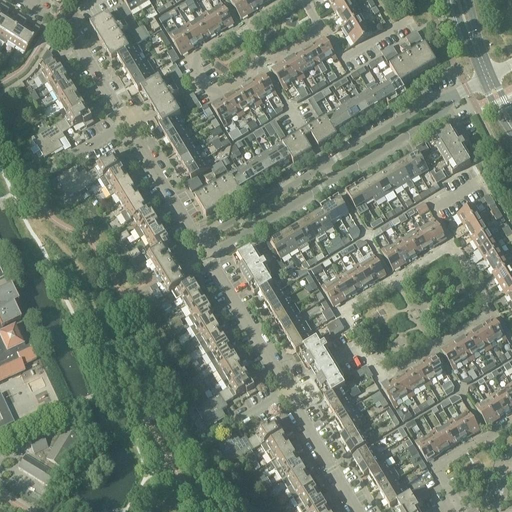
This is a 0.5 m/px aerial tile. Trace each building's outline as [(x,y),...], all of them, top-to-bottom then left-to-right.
[(122,0),(131,13),(140,7),(135,0),(122,0)] [(192,0),(185,4),(188,8),(194,4),(192,0)] [(247,15),(249,14),(241,0),(234,0),(233,0),(228,0),(241,20),(247,17),(247,15)] [(241,0),(249,14),(258,8),(253,0),(241,0)] [(253,0),(258,8),(267,3),(264,0),(253,0)] [(330,0),(329,1),(334,10),(350,0),(330,0)] [(350,0),(334,10),(339,19),(360,7),(364,4),(362,0),(354,5),(350,0)] [(170,3),(163,7),(166,11),(172,7),(170,3)] [(220,9),(214,12),(224,29),(227,27),(228,28),(234,25),(221,3),(217,5),(220,9)] [(125,4),(116,10),(123,21),(132,15),(125,4)] [(185,4),(179,8),(182,12),(188,8),(185,4)] [(4,7),(0,14),(0,33),(7,22),(3,19),(8,10),(4,7)] [(160,15),(166,11),(163,7),(157,11),(160,15)] [(360,7),(339,19),(345,28),(361,17),(358,12),(362,10),(360,7)] [(145,17),(151,26),(155,32),(160,28),(156,23),(154,19),(157,16),(154,11),(145,17)] [(174,11),(168,15),(170,19),(177,15),(174,11)] [(207,12),(203,14),(216,34),(224,29),(214,12),(209,15),(207,12)] [(202,19),(197,23),(207,39),(216,34),(203,14),(200,16),(202,19)] [(108,15),(90,25),(96,34),(101,43),(106,52),(112,61),(117,58),(117,57),(129,50),(129,49),(126,45),(111,20),(108,15)] [(170,19),(168,15),(159,20),(161,24),(170,19)] [(7,22),(0,33),(0,42),(5,45),(7,41),(22,18),(18,16),(12,25),(7,22)] [(361,17),(345,28),(346,30),(345,31),(349,37),(370,24),(368,21),(365,23),(361,17)] [(22,18),(7,41),(16,46),(24,33),(20,30),(26,21),(22,18)] [(189,23),(186,25),(198,45),(207,39),(197,23),(191,26),(189,23)] [(370,24),(349,37),(352,43),(354,42),(355,45),(354,45),(354,46),(372,35),(369,29),(372,27),(370,24)] [(123,26),(119,29),(122,34),(128,30),(126,28),(125,25),(123,26)] [(185,30),(179,33),(189,50),(198,45),(186,25),(183,27),(185,30)] [(143,26),(140,28),(147,39),(150,37),(143,26)] [(24,33),(16,46),(25,52),(39,30),(35,27),(29,36),(24,33)] [(137,45),(147,39),(140,28),(131,34),(137,45)] [(411,48),(422,41),(417,32),(406,38),(411,48)] [(158,35),(162,42),(166,39),(162,33),(158,35)] [(172,33),(168,35),(181,57),(187,53),(187,52),(189,50),(179,33),(174,36),(172,33)] [(337,59),(324,38),(318,42),(318,43),(316,44),(326,61),(331,58),(333,61),(337,59)] [(166,48),(170,46),(166,39),(162,42),(166,48)] [(316,44),(307,50),(319,70),(322,68),(320,64),(326,61),(316,44)] [(129,50),(117,57),(117,58),(122,66),(139,56),(136,51),(139,48),(137,45),(129,49),(129,50)] [(399,62),(390,68),(397,79),(401,85),(410,80),(418,75),(427,69),(436,64),(425,46),(416,52),(407,57),(399,62)] [(398,56),(392,47),(381,53),(387,62),(398,56)] [(409,53),(405,48),(400,51),(404,56),(409,53)] [(171,60),(177,57),(173,50),(167,54),(171,60)] [(307,50),(298,55),(308,72),(314,68),(316,72),(319,70),(307,50)] [(303,75),(308,72),(298,55),(290,60),(302,80),(305,78),(303,75)] [(139,56),(122,66),(127,75),(148,63),(146,59),(142,61),(139,56)] [(374,62),(377,66),(383,62),(381,58),(374,62)] [(43,86),(47,83),(70,70),(67,65),(63,67),(64,69),(62,70),(58,64),(57,65),(53,59),(41,67),(45,73),(38,77),(43,86)] [(290,60),(281,66),(291,82),(296,79),(298,82),(302,80),(290,60)] [(148,63),(127,75),(133,84),(149,73),(153,71),(148,63)] [(285,85),(291,82),(281,66),(278,67),(277,66),(271,70),(284,91),(288,89),(285,85)] [(363,68),(357,72),(360,77),(366,73),(363,68)] [(174,83),(183,78),(178,69),(168,74),(174,83)] [(73,75),(70,70),(47,83),(53,92),(69,82),(66,77),(68,76),(69,78),(73,75)] [(149,73),(133,84),(139,93),(142,91),(141,91),(158,80),(153,71),(149,73)] [(353,81),(360,77),(357,72),(350,76),(353,81)] [(273,98),(277,95),(264,74),(258,78),(258,79),(256,81),(266,97),(271,94),(273,98)] [(328,79),(331,84),(337,80),(334,75),(328,79)] [(158,80),(141,91),(142,91),(147,100),(150,105),(153,111),(157,116),(162,125),(162,126),(179,115),(180,116),(181,115),(175,105),(168,95),(165,89),(159,79),(158,80)] [(348,83),(346,79),(340,83),(342,87),(348,83)] [(397,79),(388,84),(398,101),(405,97),(407,96),(406,93),(402,87),(401,85),(397,79)] [(256,81),(247,86),(259,106),(262,104),(260,101),(266,97),(256,81)] [(72,88),(69,82),(53,92),(58,101),(81,87),(78,82),(73,85),(74,87),(72,88)] [(324,82),(317,86),(320,90),(326,86),(324,82)] [(380,89),(379,90),(387,102),(386,103),(387,104),(389,107),(391,105),(398,101),(388,84),(380,89)] [(377,85),(368,91),(378,108),(386,103),(387,102),(379,90),(380,89),(377,85)] [(247,86),(238,91),(248,108),(254,105),(256,108),(259,106),(247,86)] [(317,86),(310,90),(313,94),(320,90),(317,86)] [(84,92),(81,87),(58,101),(63,110),(80,100),(77,94),(78,93),(79,95),(84,92)] [(176,90),(170,94),(172,96),(173,99),(179,95),(176,90)] [(328,90),(322,93),(325,98),(331,95),(328,90)] [(243,111),(248,108),(238,91),(229,97),(242,117),(245,115),(243,111)] [(368,91),(359,96),(369,113),(378,108),(368,91)] [(302,101),(309,97),(306,93),(300,97),(302,101)] [(189,109),(196,105),(199,103),(193,94),(184,100),(189,109)] [(321,94),(313,99),(316,104),(324,98),(321,94)] [(359,96),(351,102),(361,118),(369,113),(359,96)] [(229,97),(221,102),(231,119),(236,115),(238,119),(242,117),(229,97)] [(348,97),(339,103),(342,107),(352,124),(361,118),(351,102),(348,97)] [(316,104),(313,99),(308,102),(318,118),(323,115),(316,104)] [(83,105),(80,100),(63,110),(68,118),(91,104),(88,100),(84,102),(85,104),(83,105)] [(211,106),(224,127),(227,125),(225,122),(231,119),(221,102),(218,103),(217,102),(211,106)] [(202,110),(204,113),(209,110),(206,104),(201,107),(199,103),(196,105),(199,111),(202,110)] [(68,118),(57,125),(63,135),(83,122),(86,128),(94,123),(88,113),(94,109),(91,104),(68,118)] [(334,106),(330,108),(333,112),(343,129),(352,124),(342,107),(336,110),(334,106)] [(274,112),(277,116),(282,113),(283,111),(281,108),(274,112)] [(208,119),(213,116),(209,110),(204,113),(208,119)] [(329,114),(324,118),(325,121),(326,120),(334,134),(335,134),(343,129),(333,112),(329,114)] [(159,127),(165,136),(181,126),(178,121),(181,119),(180,116),(179,115),(162,126),(162,125),(160,126),(159,127)] [(317,125),(308,131),(312,138),(319,149),(328,143),(337,138),(335,135),(335,134),(334,134),(326,120),(325,121),(317,125)] [(215,130),(220,127),(216,121),(211,123),(215,130)] [(254,121),(247,126),(248,128),(251,132),(256,129),(258,128),(254,121)] [(270,125),(273,130),(280,141),(285,138),(275,122),(270,125)] [(37,146),(45,159),(63,148),(59,142),(65,138),(63,135),(57,125),(32,140),(36,147),(37,146)] [(268,133),(273,130),(270,125),(265,128),(268,133)] [(181,126),(165,136),(170,145),(190,133),(188,130),(185,132),(181,126)] [(436,144),(438,147),(454,138),(449,129),(431,140),(434,145),(436,144)] [(261,130),(255,134),(258,138),(264,134),(261,130)] [(190,133),(170,145),(175,154),(192,144),(189,138),(192,136),(190,133)] [(284,146),(283,146),(292,160),(291,160),(292,161),(293,164),(303,159),(312,153),(305,141),(301,135),(292,141),(284,146)] [(442,157),(460,147),(454,138),(438,147),(436,148),(442,157)] [(223,148),(230,144),(228,140),(221,144),(223,148)] [(244,148),(241,143),(235,146),(238,151),(244,148)] [(282,143),(273,148),(283,165),(291,160),(292,160),(283,146),(284,146),(282,143)] [(192,144),(175,154),(181,162),(201,150),(199,147),(195,149),(192,144)] [(429,151),(424,144),(415,149),(422,160),(425,158),(423,154),(429,151)] [(447,167),(449,166),(449,165),(465,155),(460,147),(442,157),(447,167)] [(273,148),(264,154),(274,171),(283,165),(273,148)] [(201,150),(181,162),(186,171),(203,161),(199,156),(203,154),(201,150)] [(107,162),(87,175),(93,184),(104,177),(127,164),(124,159),(118,163),(111,152),(104,157),(107,162)] [(264,154),(255,159),(265,176),(274,171),(264,154)] [(418,154),(409,160),(419,177),(428,171),(418,154)] [(449,165),(449,166),(451,169),(449,170),(452,175),(470,164),(465,155),(449,165)] [(255,159),(246,165),(256,181),(265,176),(255,159)] [(400,165),(411,182),(419,177),(409,160),(400,165)] [(203,161),(186,171),(191,180),(211,168),(209,164),(206,167),(203,161)] [(221,162),(220,163),(215,166),(210,169),(216,178),(227,172),(221,162)] [(130,168),(127,164),(104,177),(109,186),(126,176),(123,170),(124,169),(125,171),(130,168)] [(246,165),(238,170),(248,187),(256,181),(246,165)] [(392,170),(402,187),(406,185),(410,190),(414,188),(411,182),(400,165),(392,170)] [(93,184),(87,175),(85,171),(79,175),(75,168),(57,179),(65,193),(64,193),(68,199),(93,184)] [(238,170),(228,175),(230,178),(239,192),(240,191),(248,187),(238,170)] [(392,170),(383,176),(393,192),(402,187),(392,170)] [(437,185),(446,179),(441,172),(436,175),(434,172),(430,174),(437,185)] [(129,181),(126,176),(109,186),(105,188),(110,197),(115,195),(137,181),(134,176),(130,178),(131,180),(129,181)] [(384,198),(393,192),(383,176),(374,181),(384,198)] [(186,184),(191,193),(202,186),(197,177),(186,184)] [(204,194),(195,199),(206,217),(215,212),(224,206),(233,201),(242,195),(240,193),(240,191),(239,192),(230,178),(222,183),(213,188),(204,194)] [(211,179),(206,182),(208,186),(209,188),(214,185),(214,184),(211,179)] [(115,195),(120,203),(136,193),(133,188),(135,187),(136,189),(140,186),(137,181),(115,195)] [(375,203),(384,198),(374,181),(366,186),(373,199),(375,203)] [(364,182),(355,188),(365,204),(373,199),(366,186),(364,182)] [(356,210),(365,204),(355,188),(345,193),(356,210)] [(426,192),(419,196),(422,200),(428,197),(426,192)] [(140,199),(136,193),(120,203),(125,212),(148,198),(145,193),(140,196),(141,198),(140,199)] [(413,200),(415,204),(422,200),(419,196),(413,200)] [(338,197),(329,203),(339,219),(348,214),(338,197)] [(126,224),(133,219),(147,211),(144,205),(146,204),(147,206),(151,203),(148,198),(125,212),(121,215),(126,224)] [(405,205),(408,209),(413,206),(410,201),(408,203),(407,200),(404,202),(405,204),(405,205)] [(321,208),(320,208),(322,211),(323,212),(331,225),(331,224),(339,219),(329,203),(321,208)] [(478,203),(457,215),(460,222),(462,221),(463,224),(480,214),(477,208),(480,206),(478,203)] [(424,204),(415,210),(420,217),(428,211),(424,204)] [(400,208),(393,212),(395,216),(402,212),(400,208)] [(149,209),(147,211),(133,219),(138,228),(155,218),(149,209)] [(415,215),(412,211),(406,214),(409,219),(415,215)] [(323,212),(314,217),(324,234),(334,228),(331,224),(331,225),(323,212)] [(395,216),(393,212),(386,216),(388,221),(395,216)] [(483,219),(480,214),(463,224),(469,233),(489,220),(487,217),(483,219)] [(403,216),(398,219),(400,224),(401,225),(407,221),(403,216)] [(314,217),(306,222),(316,239),(318,244),(327,238),(324,234),(314,217)] [(139,239),(144,237),(160,227),(155,218),(138,228),(134,231),(139,239)] [(398,219),(392,223),(394,228),(400,224),(398,219)] [(446,240),(437,225),(433,219),(430,221),(432,224),(426,228),(436,244),(439,243),(440,244),(446,240)] [(489,220),(469,233),(474,241),(490,231),(487,226),(491,224),(489,220)] [(306,222),(297,228),(307,244),(316,239),(306,222)] [(149,246),(166,236),(160,227),(144,237),(149,246)] [(297,228),(288,233),(298,250),(300,253),(309,248),(307,244),(297,228)] [(436,244),(426,228),(421,231),(419,228),(416,230),(428,250),(436,244)] [(380,230),(375,233),(373,238),(374,240),(383,234),(380,230)] [(428,250),(416,230),(412,232),(414,235),(409,238),(419,255),(428,250)] [(494,237),(490,231),(474,241),(475,244),(474,245),(478,251),(499,238),(497,234),(494,237)] [(288,233),(279,238),(290,255),(298,250),(288,233)] [(358,239),(359,237),(357,234),(350,238),(353,242),(358,239)] [(149,246),(154,254),(171,244),(166,236),(149,246)] [(279,238),(270,244),(281,260),(290,255),(279,238)] [(419,255),(409,238),(404,242),(401,238),(398,240),(410,260),(419,255)] [(499,238),(478,251),(482,257),(483,256),(484,259),(501,249),(498,243),(501,241),(499,238)] [(266,245),(270,251),(270,252),(274,250),(267,239),(258,244),(262,252),(266,249),(264,246),(266,245)] [(344,247),(351,243),(348,239),(342,243),(344,247)] [(397,246),(392,249),(402,265),(410,260),(398,240),(395,242),(397,246)] [(168,252),(177,246),(174,242),(171,244),(154,254),(148,258),(155,270),(172,260),(168,252)] [(360,242),(355,245),(358,250),(367,245),(367,244),(360,242)] [(339,244),(333,248),(336,252),(342,249),(339,244)] [(353,247),(346,251),(349,255),(355,251),(353,247)] [(336,252),(333,248),(327,252),(329,256),(336,252)] [(251,249),(233,260),(236,265),(238,264),(240,267),(256,258),(251,249)] [(402,265),(392,249),(386,252),(384,249),(380,251),(393,272),(400,268),(399,267),(402,265)] [(504,254),(501,249),(484,259),(490,267),(510,255),(508,252),(504,254)] [(349,255),(346,251),(340,254),(343,259),(349,255)] [(322,255),(316,259),(318,263),(325,259),(322,255)] [(386,276),(373,255),(370,257),(372,261),(366,264),(377,281),(379,279),(380,280),(386,276)] [(511,259),(510,255),(490,267),(495,276),(511,266),(508,261),(511,259)] [(338,256),(331,260),(334,264),(340,260),(338,256)] [(240,267),(238,268),(243,277),(261,266),(260,264),(256,258),(240,267)] [(262,263),(260,264),(261,266),(263,269),(265,268),(269,266),(271,265),(268,259),(265,261),(262,263)] [(316,259),(307,264),(309,268),(318,263),(316,259)] [(299,265),(301,268),(302,270),(307,266),(304,261),(299,265)] [(329,261),(323,265),(325,269),(331,265),(329,261)] [(277,270),(274,272),(275,274),(279,279),(283,277),(286,275),(288,274),(285,269),(281,263),(278,265),(280,269),(278,270),(277,270)] [(377,281),(366,264),(361,267),(359,264),(356,266),(368,286),(377,281)] [(292,265),(285,269),(288,274),(294,270),(292,265)] [(261,266),(243,277),(249,286),(251,285),(267,275),(263,269),(261,266)] [(320,266),(311,272),(314,277),(323,271),(320,266)] [(349,275),(359,291),(368,286),(356,266),(352,268),(354,271),(349,275)] [(495,280),(499,286),(511,278),(511,266),(495,276),(497,279),(495,280)] [(179,271),(162,282),(169,294),(172,292),(192,280),(196,277),(193,273),(184,279),(179,271)] [(338,276),(350,296),(359,291),(349,275),(344,278),(342,274),(338,276)] [(267,275),(251,285),(253,289),(251,290),(254,295),(259,292),(272,284),(272,283),(267,275)] [(305,279),(309,285),(313,283),(310,276),(305,279)] [(332,285),(342,302),(350,296),(338,276),(335,278),(337,282),(332,285)] [(272,284),(259,292),(264,300),(281,290),(278,285),(281,283),(285,281),(283,277),(279,279),(272,283),(272,284)] [(504,291),(506,294),(511,289),(511,278),(499,286),(503,292),(504,291)] [(192,280),(172,292),(177,301),(181,298),(198,288),(192,280)] [(313,283),(309,285),(313,292),(317,289),(313,283)] [(324,285),(320,287),(333,308),(340,305),(339,303),(342,302),(332,285),(326,288),(324,285)] [(10,286),(7,287),(0,290),(0,382),(25,371),(22,366),(36,360),(29,346),(25,348),(15,326),(3,331),(2,329),(20,320),(13,305),(18,302),(10,286)] [(181,298),(177,301),(180,306),(184,303),(186,307),(203,297),(198,288),(181,298)] [(281,290),(264,300),(266,303),(265,304),(264,305),(267,310),(289,297),(287,294),(284,296),(281,290)] [(324,300),(320,294),(316,297),(320,303),(324,300)] [(203,297),(186,307),(191,316),(208,306),(203,297)] [(289,297),(267,310),(270,315),(272,316),(273,315),(275,318),(291,308),(288,303),(292,301),(289,297)] [(321,305),(325,312),(329,309),(326,303),(321,305)] [(191,316),(188,318),(193,327),(211,316),(211,317),(214,315),(208,306),(191,316)] [(291,308),(275,318),(276,321),(275,321),(275,323),(278,328),(300,314),(298,311),(295,306),(291,308)] [(330,310),(322,314),(327,323),(335,318),(330,310)] [(300,314),(278,328),(281,333),(283,333),(284,333),(285,335),(302,325),(299,320),(302,318),(300,314)] [(193,327),(190,329),(195,338),(222,321),(219,316),(215,319),(216,321),(214,322),(211,317),(211,316),(193,327)] [(486,325),(496,342),(501,339),(503,342),(507,340),(494,319),(488,323),(488,324),(486,325)] [(331,332),(329,333),(332,338),(344,331),(344,329),(338,320),(334,323),(337,328),(331,332)] [(222,321),(195,338),(201,346),(221,334),(218,329),(220,327),(221,329),(225,327),(222,321)] [(302,325),(285,335),(291,344),(311,332),(305,323),(302,325)] [(337,328),(334,323),(328,326),(331,332),(337,328)] [(477,331),(489,351),(492,349),(490,345),(496,342),(486,325),(477,331)] [(489,351),(477,331),(468,336),(478,353),(484,349),(486,353),(489,351)] [(311,332),(291,344),(296,354),(299,352),(299,351),(313,343),(312,343),(309,338),(313,336),(311,332)] [(221,334),(201,346),(206,355),(233,339),(230,334),(225,336),(226,338),(225,339),(221,334)] [(478,353),(468,336),(459,341),(472,361),(475,359),(473,356),(478,353)] [(233,339),(206,355),(211,364),(232,351),(229,346),(231,345),(232,347),(236,344),(233,339)] [(313,343),(299,351),(299,352),(302,357),(304,356),(306,359),(304,360),(310,369),(316,380),(321,388),(322,389),(324,388),(326,391),(324,392),(327,397),(327,398),(345,387),(334,369),(328,359),(324,352),(326,351),(331,347),(328,342),(323,346),(321,347),(317,341),(317,340),(312,343),(313,343)] [(472,361),(459,341),(451,347),(461,363),(466,360),(468,363),(472,361)] [(447,347),(441,351),(454,372),(457,370),(455,366),(461,363),(451,347),(448,348),(447,347)] [(232,351),(211,364),(216,373),(243,356),(240,351),(236,354),(237,356),(235,357),(232,351)] [(426,362),(436,378),(441,375),(443,379),(447,376),(434,355),(428,359),(428,360),(426,362)] [(243,356),(216,373),(222,381),(243,369),(239,363),(241,362),(242,364),(247,362),(243,356)] [(430,382),(436,378),(426,362),(417,367),(429,387),(432,385),(430,382)] [(487,367),(490,371),(496,368),(493,363),(487,367)] [(365,367),(354,375),(357,380),(365,375),(368,380),(373,377),(367,368),(365,367)] [(429,387),(417,367),(408,372),(418,389),(424,386),(426,389),(429,387)] [(481,371),(483,375),(490,371),(487,367),(481,371)] [(243,369),(222,381),(227,390),(254,373),(251,369),(246,371),(248,373),(246,374),(243,369)] [(418,389),(408,372),(399,378),(411,398),(415,396),(413,392),(418,389)] [(227,390),(220,394),(225,404),(246,392),(249,397),(257,393),(255,389),(250,382),(256,378),(254,373),(227,390)] [(470,378),(472,382),(478,378),(475,374),(469,377),(470,378)] [(408,400),(411,398),(399,378),(391,383),(401,399),(406,396),(408,400)] [(401,399),(391,383),(388,384),(387,383),(381,387),(394,408),(397,406),(395,403),(401,399)] [(508,390),(503,393),(511,408),(511,388),(509,385),(506,387),(508,390)] [(327,397),(324,399),(329,408),(350,396),(345,387),(327,398),(327,397)] [(358,387),(350,391),(354,399),(361,395),(358,387)] [(454,388),(453,388),(444,393),(447,397),(453,394),(454,388)] [(379,393),(372,397),(375,402),(382,398),(379,393)] [(492,395),(504,415),(511,410),(511,408),(503,393),(497,397),(495,393),(492,395)] [(220,394),(196,409),(207,428),(226,417),(222,411),(228,407),(225,404),(220,394)] [(504,415),(492,395),(488,397),(491,401),(485,404),(495,420),(504,415)] [(350,396),(329,408),(334,417),(351,407),(348,402),(352,399),(350,396)] [(454,397),(448,401),(452,407),(461,401),(460,398),(454,397)] [(383,409),(388,406),(384,399),(379,402),(383,409)] [(432,399),(427,403),(430,408),(435,404),(432,399)] [(427,403),(418,408),(418,409),(421,413),(430,408),(427,403)] [(478,404),(474,406),(487,427),(493,423),(493,422),(495,420),(485,404),(480,407),(478,404)] [(351,407),(334,417),(336,420),(335,420),(335,422),(338,427),(360,414),(358,410),(354,412),(351,407)] [(386,413),(390,419),(394,417),(391,410),(386,413)] [(466,416),(460,419),(470,436),(473,434),(474,435),(480,431),(467,410),(463,412),(466,416)] [(360,414),(338,427),(341,432),(343,432),(344,432),(345,434),(357,427),(357,428),(361,426),(362,425),(359,419),(362,417),(360,414)] [(409,414),(400,419),(403,424),(412,418),(409,414)] [(399,424),(394,417),(390,419),(396,428),(399,426),(399,424)] [(268,429),(248,441),(254,451),(261,446),(288,430),(285,426),(279,429),(273,418),(265,423),(268,429)] [(449,421),(461,441),(470,436),(460,419),(455,422),(453,419),(449,421)] [(443,430),(453,446),(461,441),(449,421),(446,423),(448,426),(443,430)] [(345,434),(340,437),(346,446),(366,434),(364,431),(361,426),(357,428),(357,427),(345,434)] [(18,469),(48,487),(54,476),(58,469),(59,469),(77,439),(64,431),(64,432),(56,427),(46,431),(48,435),(42,437),(28,443),(28,444),(26,445),(25,445),(25,446),(24,446),(24,447),(23,448),(23,449),(23,450),(23,451),(24,451),(24,452),(25,453),(26,453),(28,455),(25,458),(18,469)] [(288,430),(261,446),(266,455),(287,442),(284,437),(286,435),(287,437),(289,436),(293,434),(290,428),(288,430)] [(403,440),(407,437),(403,430),(401,429),(398,431),(403,440)] [(453,446),(443,430),(437,433),(435,429),(432,431),(444,451),(453,446)] [(444,451),(432,431),(428,433),(431,437),(425,440),(435,457),(444,451)] [(366,434),(346,446),(351,455),(368,445),(364,439),(368,437),(366,434)] [(236,435),(218,446),(226,459),(225,459),(229,466),(254,451),(248,441),(246,437),(240,441),(236,435)] [(418,440),(414,442),(427,463),(433,460),(433,458),(435,457),(425,440),(420,443),(418,440)] [(287,442),(266,455),(271,463),(300,446),(297,441),(293,443),(292,444),(293,446),(290,447),(287,442)] [(300,446),(271,463),(277,472),(297,460),(294,454),(297,453),(298,454),(299,453),(299,454),(303,451),(300,446)] [(408,449),(407,450),(412,458),(418,455),(413,446),(408,449)] [(370,448),(353,458),(358,467),(378,455),(376,452),(373,454),(370,448)] [(378,455),(358,467),(364,476),(369,474),(368,473),(376,468),(380,466),(380,465),(377,460),(380,458),(378,455)] [(422,461),(418,455),(414,458),(418,464),(422,461)] [(376,468),(368,473),(369,474),(370,476),(369,476),(369,478),(372,483),(394,470),(392,466),(395,464),(391,458),(385,462),(380,465),(380,466),(376,468)] [(297,460),(277,472),(282,481),(286,478),(303,468),(297,460)] [(286,478),(282,481),(287,490),(292,487),(308,477),(303,468),(286,478)] [(394,470),(372,483),(375,488),(376,488),(377,488),(379,491),(396,481),(399,479),(396,473),(394,470)] [(292,487),(287,490),(293,499),(313,486),(308,477),(292,487)] [(396,481),(379,491),(384,500),(405,488),(402,484),(399,486),(396,481)] [(313,486),(293,499),(298,507),(319,495),(313,486)] [(406,498),(397,504),(401,511),(414,511),(415,511),(423,507),(420,503),(430,497),(424,487),(406,498)] [(405,488),(384,500),(390,509),(397,504),(406,498),(403,493),(406,491),(405,488)] [(319,495),(298,507),(300,511),(309,511),(324,503),(328,501),(332,499),(329,493),(325,496),(323,497),(325,499),(322,500),(319,495)] [(329,511),(324,503),(309,511),(329,511)]
